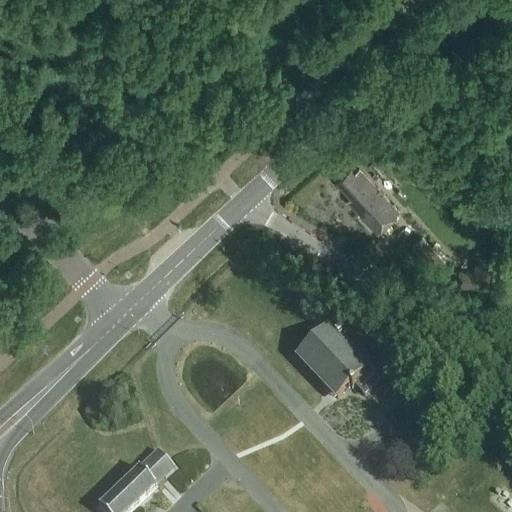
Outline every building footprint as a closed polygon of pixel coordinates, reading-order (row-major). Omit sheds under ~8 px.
[(352,199),(347,203),(377,237),(400,216),(360,171),(355,175),(351,170),(337,183),(352,199)] [(479,191),(476,197),(478,204),(490,209),(495,199),(479,191)] [(413,248),(435,272),(446,262),(423,238),(413,248)] [(496,273),(496,256),(478,256),(478,273),(496,273)] [(489,291),(491,275),(476,274),(460,273),(459,289),(489,291)] [(298,359),(338,401),(350,389),(353,391),(356,389),(365,399),(378,386),(387,377),(336,323),(327,332),(326,331),(298,359)] [(100,510),(102,511),(133,511),(176,472),(159,454),(100,510)]
